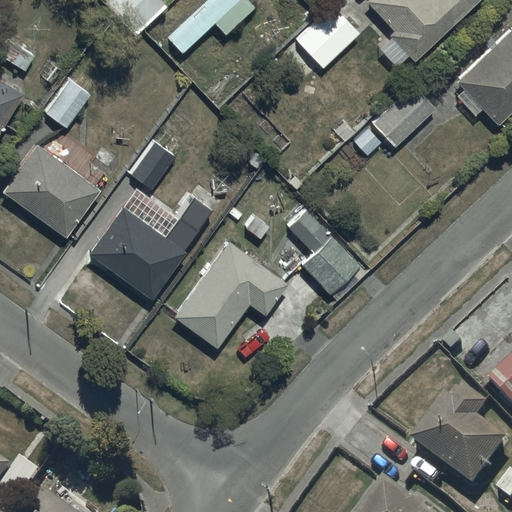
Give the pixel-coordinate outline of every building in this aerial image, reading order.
[(163,5),(158,0),(103,0),(135,32),(163,5)] [(405,55),(411,61),(475,0),(364,0),(364,1),(391,30),(385,35),(387,38),(377,48),(394,66),(405,55)] [(294,40),(320,68),(356,34),(354,32),(360,26),(352,17),(347,22),(331,6),(294,40)] [(480,109),(494,125),(511,108),(511,26),(511,25),(452,80),(460,89),(453,95),(473,116),(480,109)] [(0,48),(0,57),(22,70),(31,55),(5,40),(0,48)] [(66,79),(43,112),(64,127),(88,95),(66,79)] [(0,127),(21,93),(0,80),(0,127)] [(368,123),(392,148),(432,109),(409,84),(368,123)] [(128,173),(149,189),(172,157),(151,141),(128,173)] [(34,142),(0,188),(0,192),(62,238),(98,189),(34,142)] [(221,201),(198,185),(175,218),(195,232),(203,221),(206,223),(221,201)] [(119,207),(85,254),(147,300),(181,253),(119,207)] [(358,264),(304,207),(284,225),(311,254),(299,265),(326,294),(358,264)] [(226,241),(171,317),(213,348),(246,304),(263,316),(286,285),(226,241)] [(511,361),(489,384),(511,407),(511,361)] [(445,398),(411,446),(473,491),(508,443),(479,421),(488,409),(463,391),(454,404),(445,398)] [(21,462),(0,489),(0,496),(15,508),(39,475),(21,462)] [(0,462),(0,486),(11,471),(0,462)] [(383,483),(361,511),(426,511),(428,509),(420,503),(416,507),(383,483)] [(32,511),(69,511),(46,494),(32,511)]
